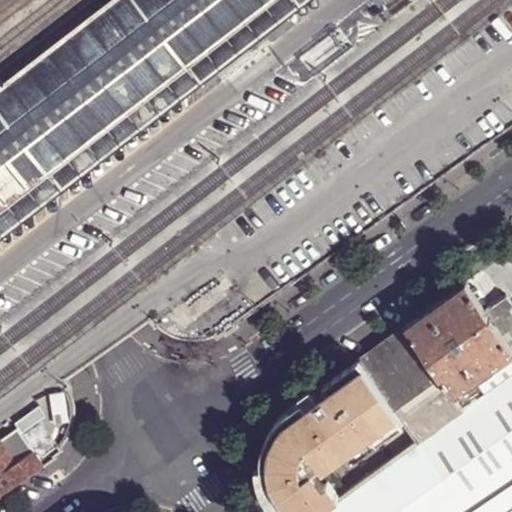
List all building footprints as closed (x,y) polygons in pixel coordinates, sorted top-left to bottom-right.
[(0,221),(286,0),(117,0),(0,90),(0,221)] [(485,312),(466,284),(442,301),(416,319),(407,326),(453,392),(510,351),(485,312)] [(511,302),(508,297),(502,301),(489,310),(485,312),(510,351),(511,350),(511,351),(511,302)] [(453,392),(407,326),(383,343),(361,359),(374,377),(376,382),(398,413),(418,440),(463,407),(453,392)] [(510,351),(453,392),(463,407),(511,373),(511,351),(511,350),(510,351)] [(374,377),(361,359),(360,360),(365,367),(351,377),(329,393),(331,396),(326,400),(324,397),(323,396),(322,396),(321,398),(320,399),(316,402),(316,403),(313,406),(300,415),(295,407),(282,418),(275,425),(267,439),(263,453),(262,468),(266,483),(274,500),(281,511),(319,511),(336,501),(313,469),(320,464),(321,463),(314,454),(339,436),(349,449),(398,413),(376,382),(374,377)] [(365,367),(360,360),(324,386),(329,393),(351,377),(365,367)] [(470,511),(511,483),(511,373),(463,407),(418,440),(336,501),(319,511),(470,511)] [(320,399),(315,392),(295,407),(300,415),(313,406),(316,403),(316,402),(320,399)] [(0,442),(15,462),(33,449),(37,455),(57,442),(42,419),(47,415),(41,405),(15,422),(17,425),(0,437),(0,442)] [(323,469),(349,449),(339,436),(314,454),(321,463),(320,464),(323,469)] [(0,442),(0,493),(42,463),(37,455),(33,449),(15,462),(0,442)] [(511,511),(511,483),(470,511),(511,511)]
